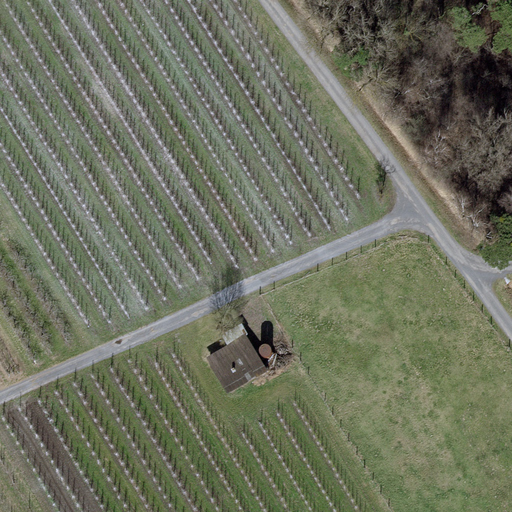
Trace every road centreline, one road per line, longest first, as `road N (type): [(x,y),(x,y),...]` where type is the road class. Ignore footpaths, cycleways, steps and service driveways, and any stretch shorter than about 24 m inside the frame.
road 1 (track): [(0,404),(253,286),(344,253),(418,208)]
road 2 (track): [(264,0),(511,335)]
